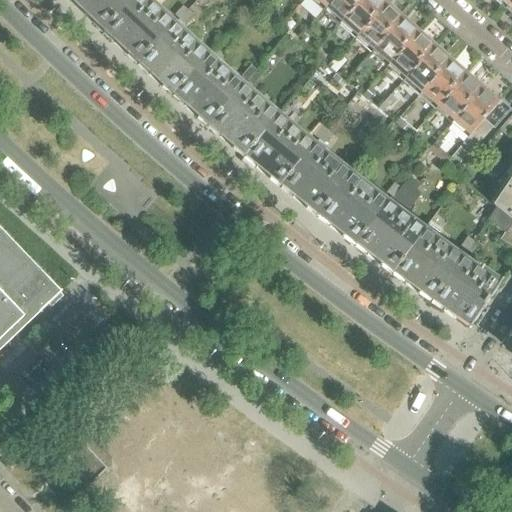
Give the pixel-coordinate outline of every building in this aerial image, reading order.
[(133,0),(66,0),(75,8),(78,8),(92,21),(90,23),(102,34),(133,0)] [(136,66),(168,31),(159,23),(163,19),(149,6),(145,10),(139,4),(134,0),(133,0),(102,34),(113,44),(115,43),(126,53),(124,55),(136,66)] [(192,16),(205,2),(202,0),(197,0),(187,11),(179,21),(183,25),(191,16),(192,16)] [(268,6),(260,0),(256,0),(253,4),(263,13),(268,6)] [(362,1),(362,0),(331,0),(324,8),(323,10),(328,15),(330,13),(342,23),(353,11),(353,6),(357,1),(362,1)] [(367,20),(372,14),(377,14),(384,6),(385,4),(384,1),(382,0),(362,0),(362,1),(357,1),(353,6),(353,11),(342,23),(340,25),(346,30),(348,28),(357,37),(368,24),(367,20)] [(511,0),(492,0),(504,11),(511,1),(511,0)] [(298,12),(305,4),(302,2),(292,14),(295,17),(299,13),(298,12)] [(393,29),(401,21),(400,20),(401,19),(400,15),(395,10),(391,10),(390,11),(384,6),(377,14),(372,14),(367,20),(368,24),(357,37),(355,39),(361,44),(363,42),(373,51),(384,39),(384,34),(388,29),(393,29)] [(179,21),(187,11),(182,7),(173,16),(179,21)] [(408,43),(416,34),(417,33),(416,29),(411,25),(407,24),(406,25),(401,21),(393,29),(388,29),(384,34),(384,39),(373,51),(371,53),(377,58),(379,56),(389,65),(400,52),(399,48),(404,43),(408,43)] [(171,97),(203,62),(193,53),(196,49),(184,38),(180,42),(168,31),(136,66),(148,77),(150,75),(161,85),(159,87),(171,97)] [(424,57),(432,48),(433,47),(432,44),(427,39),(423,38),(422,39),(416,34),(408,43),(404,43),(399,48),(400,52),(389,65),(387,67),(393,72),(395,70),(404,78),(416,66),(416,62),(420,57),(424,57)] [(431,77),(437,71),(440,71),(448,62),(449,61),(448,58),(443,53),(439,52),(438,54),(432,48),(424,57),(420,57),(416,62),(416,66),(404,78),(403,80),(409,86),(407,87),(417,96),(419,95),(419,96),(432,81),(431,77)] [(334,74),(346,62),(340,57),(329,70),(334,74)] [(360,75),(370,64),(365,60),(356,70),(360,75)] [(207,128),(237,92),(226,82),(229,78),(217,68),(213,71),(203,62),(171,97),(183,108),(185,106),(196,116),(195,118),(207,128)] [(456,85),(464,76),(465,75),(464,72),(459,67),(455,66),(454,68),(448,62),(440,71),(437,71),(431,77),(432,81),(419,96),(425,100),(426,98),(437,107),(448,95),(448,91),(452,85),(456,85)] [(252,86),(268,68),(263,64),(256,72),(247,82),(252,86)] [(247,82),(256,72),(250,67),(242,77),(247,82)] [(472,100),(480,91),(481,89),(480,86),(475,81),(471,81),(470,82),(464,76),(456,85),(452,85),(448,91),(448,95),(437,107),(435,109),(441,114),(443,113),(453,121),(464,109),(464,105),(469,100),(472,100)] [(482,122),(499,103),(491,95),(486,95),(485,95),(480,91),(472,100),(469,100),(464,105),(464,109),(453,121),(451,123),(457,128),(459,127),(470,136),(474,131),(478,127),(482,122)] [(243,159),(273,123),(262,114),(265,110),(252,98),(248,102),(237,92),(207,128),(219,139),(220,137),(232,147),(230,149),(243,159)] [(383,114),(395,100),(390,96),(378,110),(383,114)] [(482,122),(491,130),(492,131),(509,111),(499,103),(482,122)] [(509,139),(511,134),(511,115),(498,132),(509,139)] [(415,132),(399,119),(394,125),(410,138),(415,132)] [(482,122),(478,127),(488,135),(491,130),(482,122)] [(279,189),(308,152),(298,144),(301,140),(288,128),(284,132),(273,123),(243,159),(255,169),(256,167),(268,177),(267,179),(279,189)] [(319,141),(326,132),(321,127),(313,137),(319,141)] [(478,127),(474,131),(484,139),(488,135),(478,127)] [(474,131),(470,136),(480,144),(484,139),(474,131)] [(323,145),(331,136),(326,132),(319,141),(323,145)] [(470,136),(466,140),(475,149),(479,144),(480,144),(470,136)] [(466,140),(462,145),(471,153),(475,149),(466,140)] [(450,160),(433,145),(427,152),(444,166),(450,160)] [(462,145),(458,150),(467,158),(469,156),(471,153),(462,145)] [(316,218),(345,182),(334,173),(337,169),(323,158),(320,162),(308,152),(279,189),(291,199),(293,197),(305,207),(303,209),(316,218)] [(503,168),(493,160),(489,166),(500,173),(503,168)] [(500,173),(489,166),(485,172),(495,179),(500,173)] [(511,223),(511,177),(492,207),(496,210),(511,223)] [(353,247),(381,210),(370,202),(373,198),(360,187),(357,191),(345,182),(316,218),(328,228),(330,226),(342,235),(341,238),(353,247)] [(391,198),(399,188),(393,184),(386,194),(391,198)] [(391,276),(418,238),(408,230),(411,226),(396,215),(393,219),(381,210),(353,247),(366,257),(367,255),(380,264),(378,266),(391,276)] [(511,223),(496,210),(488,222),(505,234),(501,240),(511,247),(511,223)] [(59,293),(0,231),(0,351),(61,293),(60,292),(59,293)] [(429,303),(456,265),(445,258),(448,253),(434,243),(430,247),(418,238),(391,276),(404,285),(405,283),(418,292),(416,294),(429,303)] [(466,239),(459,249),(465,253),(472,242),(466,239)] [(472,242),(465,253),(471,256),(478,246),(472,242)] [(469,329),(499,286),(482,274),(480,276),(472,269),(468,273),(456,265),(429,303),(442,313),(444,310),(469,328),(468,329),(469,329)] [(130,349),(108,327),(94,340),(116,363),(130,349)] [(74,438),(49,461),(81,494),(105,471),(74,438)]
